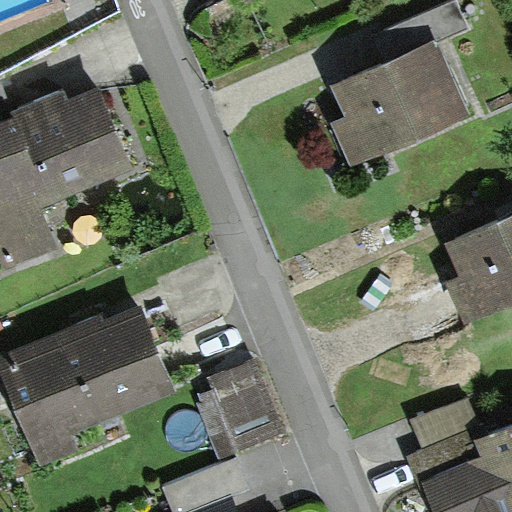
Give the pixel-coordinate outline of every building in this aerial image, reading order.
[(457,0),(450,0),(384,30),(397,60),(437,42),(470,27),(457,0)] [(331,86),(344,116),(333,121),(352,167),(469,118),(437,42),(397,60),(331,86)] [(65,87),(12,110),(15,117),(0,122),(0,243),(9,265),(52,246),(36,210),(134,169),(99,87),(70,99),(65,87)] [(511,185),(423,228),(464,313),(511,290),(511,185)] [(105,312),(0,356),(0,364),(42,465),(78,450),(71,431),(175,388),(142,309),(109,323),(105,312)] [(257,359),(209,378),(213,389),(200,394),(203,402),(199,403),(220,458),(286,433),(257,359)] [(511,511),(511,427),(423,465),(443,511),(511,511)] [(185,511),(236,511),(230,494),(185,511)]
